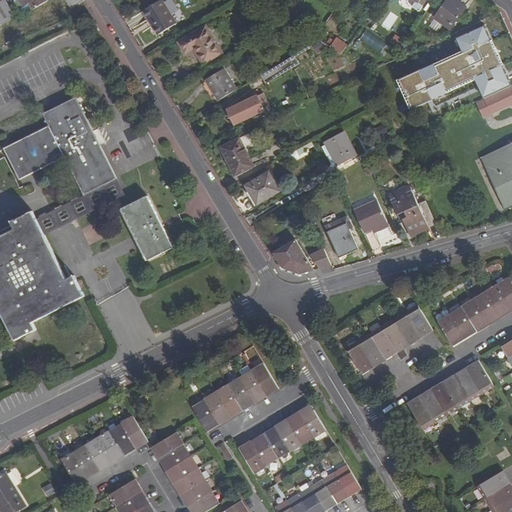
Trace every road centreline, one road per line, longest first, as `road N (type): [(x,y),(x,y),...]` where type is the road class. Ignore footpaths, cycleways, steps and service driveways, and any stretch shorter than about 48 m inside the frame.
road 1 (tertiary): [(98,0),(281,300)]
road 2 (tertiary): [(0,432),(240,312),(281,300)]
road 3 (tertiary): [(281,300),(511,232)]
road 4 (residential): [(176,511),(144,456),(88,489)]
road 5 (residential): [(325,371),(217,435)]
road 6 (residential): [(511,321),(405,384)]
